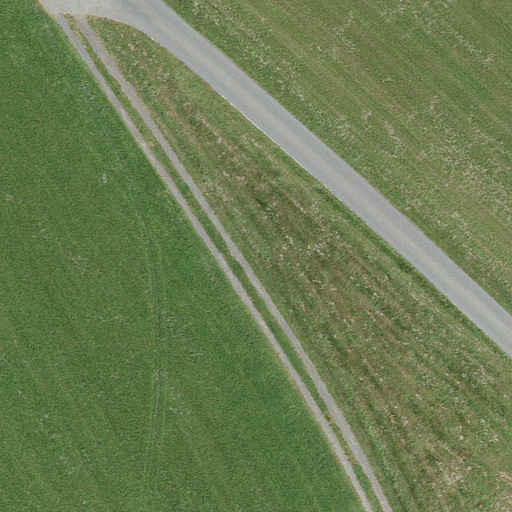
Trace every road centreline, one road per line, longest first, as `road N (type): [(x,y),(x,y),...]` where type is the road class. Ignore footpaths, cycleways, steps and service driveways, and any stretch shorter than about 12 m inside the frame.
road 1 (track): [(375,511),(356,467),(52,0)]
road 2 (unclassified): [(136,0),(511,342)]
